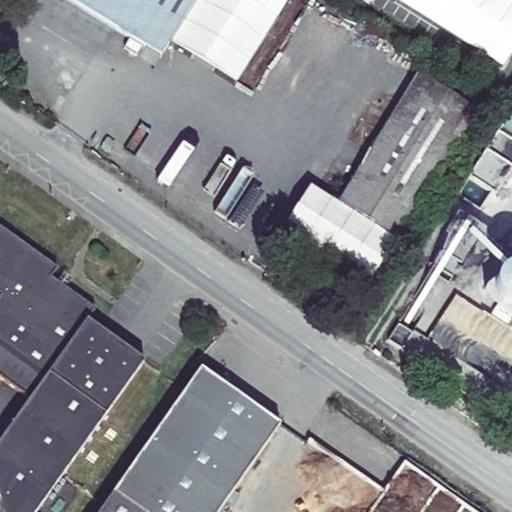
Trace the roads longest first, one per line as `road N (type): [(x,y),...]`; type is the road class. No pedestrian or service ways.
road 1 (unclassified): [(0,125),(511,491)]
road 2 (unknown): [(49,160),(88,108),(108,102),(175,110),(254,144),(277,134)]
